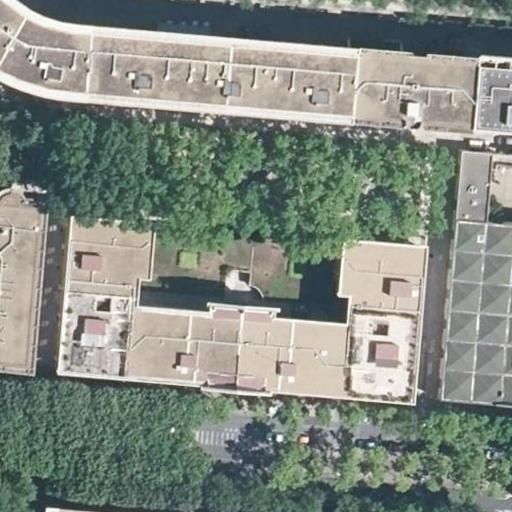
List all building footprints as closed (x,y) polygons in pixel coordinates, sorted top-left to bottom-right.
[(0,0),(0,68),(3,71),(12,74),(19,77),(34,81),(61,85),(445,120),(511,125),(511,62),(493,60),(470,58),(450,57),(426,54),(409,53),(386,51),(367,49),(349,48),(311,44),(277,41),(241,38),(206,35),(165,31),(130,28),(95,25),(66,22),(62,21),(39,15),(37,15),(15,4),(11,2),(8,0),(0,0)] [(511,407),(511,224),(480,222),(487,153),(457,149),(435,400),(436,401),(511,407)] [(0,357),(22,360),(37,189),(17,187),(16,182),(14,179),(9,176),(3,177),(0,178),(0,357)] [(56,356),(56,362),(118,369),(141,371),(167,373),(199,376),(217,378),(223,303),(205,301),(204,312),(129,304),(131,275),(142,276),(147,221),(70,212),(69,219),(67,242),(63,283),(61,306),(56,356)] [(418,244),(338,237),(333,293),(345,295),(342,324),(265,317),(265,307),(248,305),(241,380),(256,381),(275,383),(289,385),(309,387),(336,389),(354,391),(388,394),(404,396),(405,386),(408,352),(412,314),(415,281),(418,254),(418,244)] [(241,380),(248,305),(223,303),(217,378),(241,380)]
